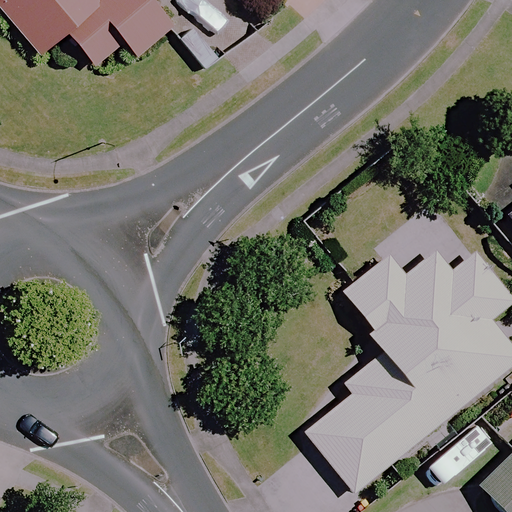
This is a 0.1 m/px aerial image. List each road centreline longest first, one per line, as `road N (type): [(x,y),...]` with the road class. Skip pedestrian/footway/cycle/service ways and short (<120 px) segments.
road 1 (residential): [(425,0),(371,55),(111,272)]
road 2 (tertiary): [(182,511),(96,392)]
road 3 (tertiary): [(111,272),(130,322),(115,373),(96,392)]
road 4 (tertiary): [(0,253),(33,240),(62,241),(111,272)]
